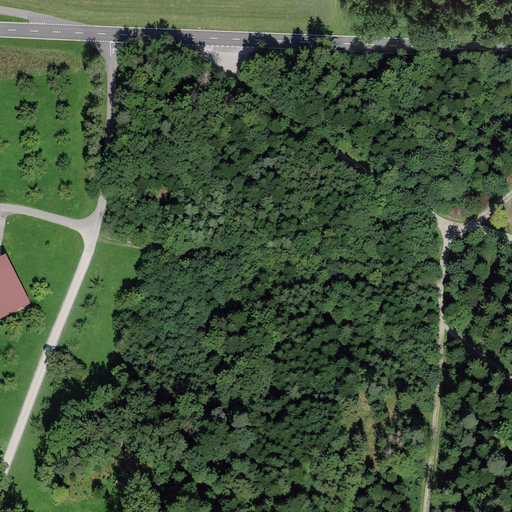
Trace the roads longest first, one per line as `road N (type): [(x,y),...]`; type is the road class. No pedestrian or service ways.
road 1 (secondary): [(511,50),(110,34)]
road 2 (track): [(94,229),(179,251),(445,252)]
road 3 (track): [(511,195),(474,225),(452,230),(445,252),(427,511)]
road 4 (track): [(229,38),(240,84),(260,103),(452,230)]
road 5 (unclassified): [(0,207),(94,229),(110,142),(110,34)]
road 6 (track): [(94,229),(0,480)]
